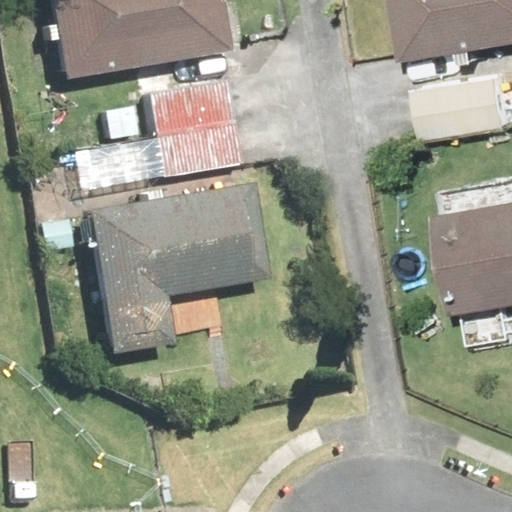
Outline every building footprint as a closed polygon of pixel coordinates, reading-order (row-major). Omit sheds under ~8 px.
[(208,44),(199,0),(27,0),(41,73),(208,44)] [(511,0),(390,0),(397,47),(511,32),(511,0)] [(490,75),(404,86),(410,133),(496,122),(490,75)] [(208,166),(208,82),(127,83),(127,136),(106,137),(106,167),(208,166)] [(245,275),(233,181),(63,203),(81,346),(150,337),(144,288),(245,275)] [(511,193),(426,209),(444,309),(511,298),(511,193)]
